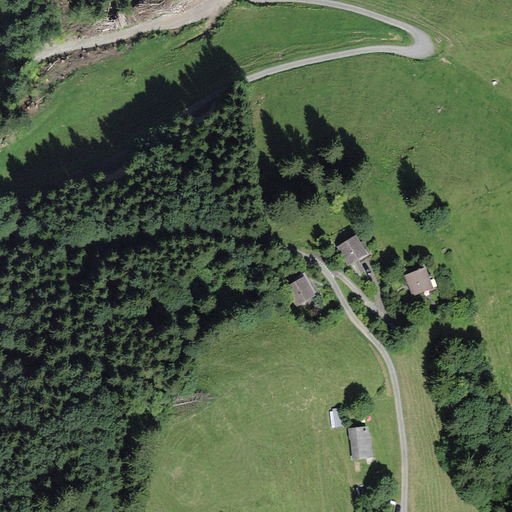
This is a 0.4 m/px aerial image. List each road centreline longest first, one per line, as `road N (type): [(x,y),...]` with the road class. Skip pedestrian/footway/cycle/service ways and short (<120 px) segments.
road 1 (track): [(286,0),(394,21),(422,32),(426,43),(302,62),(235,86),(97,173),(0,209)]
road 2 (track): [(0,246),(116,251),(159,237),(248,242),(318,259),(392,365),(405,511)]
road 3 (track): [(0,88),(61,53),(217,0)]
